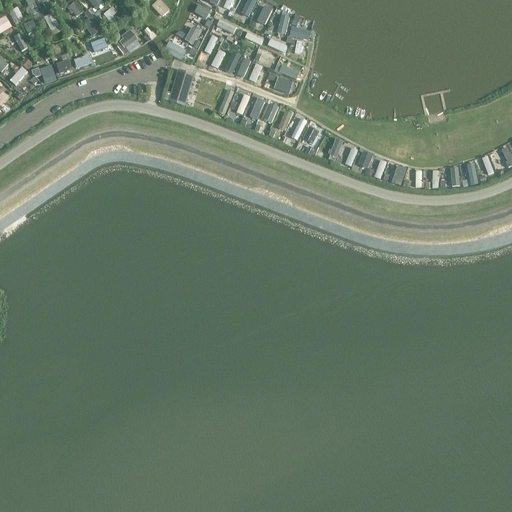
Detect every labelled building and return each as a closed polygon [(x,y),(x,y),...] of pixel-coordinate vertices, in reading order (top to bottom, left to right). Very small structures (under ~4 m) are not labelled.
[(39,13),(32,0),(28,0),(25,2),(30,10),(26,12),(29,18),(39,13)] [(105,5),(100,0),(90,0),(88,2),(97,12),(105,5)] [(217,8),(221,0),(213,0),(211,5),(217,8)] [(230,11),(235,0),(228,0),(224,9),(230,11)] [(250,20),(258,3),(252,0),(250,0),(242,16),(250,20)] [(39,4),(37,4),(42,14),(46,12),(42,5),(46,3),(45,1),(39,4)] [(170,13),(160,1),(153,7),(164,19),(170,13)] [(85,14),(77,3),(68,9),(73,16),(74,15),(77,19),(85,14)] [(207,22),(212,14),(200,6),(195,16),(201,19),(202,18),(207,22)] [(120,17),(113,8),(105,15),(112,24),(120,17)] [(266,27),(273,13),(266,9),(259,23),(266,27)] [(46,12),(42,14),(39,16),(43,22),(46,21),(45,19),(50,17),(47,12),(46,12)] [(14,13),(10,15),(16,28),(20,26),(14,13)] [(60,29),(53,15),(50,17),(45,19),(46,21),(52,33),(60,29)] [(6,18),(0,21),(0,36),(12,30),(6,18)] [(286,37),(290,20),(282,19),(278,35),(286,37)] [(39,32),(34,21),(24,26),(29,36),(39,32)] [(101,32),(94,21),(86,27),(93,38),(101,32)] [(237,30),(220,22),(217,28),(234,36),(237,30)] [(257,25),(251,23),(249,28),(254,31),(257,25)] [(312,33),(292,29),(290,37),(309,42),(312,33)] [(193,47),(201,34),(193,30),(188,38),(186,42),(193,47)] [(126,51),(138,41),(131,32),(122,38),(124,41),(121,44),(126,51)] [(178,38),(186,42),(188,38),(180,33),(178,38)] [(263,42),(249,35),(247,41),(261,47),(263,42)] [(28,50),(20,36),(15,39),(23,53),(28,50)] [(211,55),(218,42),(212,39),(205,52),(211,55)] [(288,49),(272,41),(269,47),(285,55),(288,49)] [(301,56),(303,43),(297,42),(295,55),(301,56)] [(187,53),(170,44),(165,53),(182,62),(187,53)] [(111,59),(108,50),(94,55),(97,64),(111,59)] [(277,57),(263,51),(261,56),(275,62),(277,57)] [(218,69),(225,55),(220,52),(213,66),(218,69)] [(234,76),(242,59),(234,56),(227,73),(234,76)] [(92,65),(89,57),(75,62),(78,71),(92,65)] [(32,65),(26,60),(22,65),(28,70),(32,65)] [(243,81),(252,63),(246,60),(238,78),(243,81)] [(73,72),(70,62),(57,66),(60,76),(73,72)] [(256,84),(263,68),(256,65),(250,81),(256,84)] [(300,75),(283,67),(280,74),(297,82),(300,75)] [(51,68),(41,71),(46,85),(56,81),(51,68)] [(23,70),(11,83),(16,87),(28,74),(23,70)] [(39,70),(32,73),(34,77),(35,77),(36,80),(42,78),(39,70)] [(186,107),(195,77),(180,72),(173,96),(168,94),(167,94),(165,101),(171,103),(186,107)] [(290,96),(294,85),(279,80),(275,91),(290,96)] [(0,109),(9,100),(0,91),(0,109)] [(225,117),(235,94),(229,91),(219,115),(225,117)] [(243,117),(251,98),(245,96),(237,115),(243,117)] [(267,104),(259,100),(250,119),(258,123),(267,104)] [(273,126),(280,109),(271,106),(265,122),(273,126)] [(286,133),(292,117),(286,115),(279,131),(286,133)] [(298,143),(308,124),(301,121),(292,139),(298,143)] [(314,145),(320,134),(310,129),(304,140),(314,145)] [(337,159),(344,143),(337,140),(332,152),(331,151),(329,155),(331,156),(331,157),(337,159)] [(315,151),(310,149),(306,155),(312,158),(315,151)] [(511,169),(511,157),(508,149),(502,152),(508,163),(506,164),(509,171),(511,169)] [(352,169),(358,153),(352,150),(346,166),(352,169)] [(368,171),(373,158),(364,154),(359,167),(366,170),(364,175),(366,176),(368,171)] [(495,175),(489,159),(483,161),(489,177),(495,175)] [(381,181),(387,165),(381,163),(378,170),(376,169),(375,172),(377,173),(375,179),(381,181)] [(479,186),(475,166),(467,168),(472,188),(479,186)] [(407,172),(398,169),(393,185),(402,188),(407,172)] [(460,188),(459,170),(451,171),(452,189),(460,188)] [(422,185),(422,174),(417,174),(416,190),(425,190),(425,185),(422,185)] [(485,177),(480,180),(482,186),(488,184),(485,177)]
